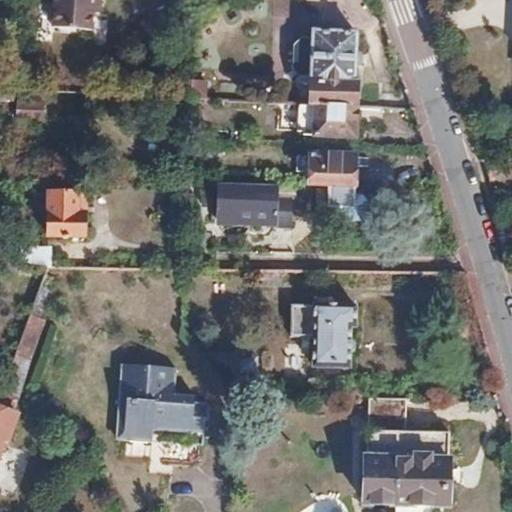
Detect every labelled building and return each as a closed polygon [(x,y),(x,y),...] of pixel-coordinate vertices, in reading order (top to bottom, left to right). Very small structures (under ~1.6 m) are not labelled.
[(95,14),(96,0),(50,0),(48,27),(88,30),(89,14),(95,14)] [(353,79),(355,34),(317,31),(316,39),(305,38),(296,45),(295,70),(301,78),(299,81),(298,84),(298,86),(301,90),(303,91),(306,91),(307,90),(308,86),(308,80),(314,80),(314,87),(313,99),(306,98),(305,105),(317,106),(358,108),(360,80),(353,79)] [(205,99),(206,86),(168,82),(167,97),(205,99)] [(44,120),(45,91),(24,90),(19,89),(17,120),(44,120)] [(357,140),(358,108),(317,106),(316,138),(357,140)] [(284,107),(283,126),(299,127),(300,107),(284,107)] [(357,170),(358,156),(312,155),(312,185),(332,186),(331,208),(336,208),(336,214),(342,222),(362,222),(369,216),(369,202),(362,196),(356,196),(356,186),(360,184),(360,174),(357,170)] [(293,230),(293,203),(277,203),(278,187),(254,186),(220,185),(220,225),(275,225),(275,230),(293,230)] [(79,194),(50,193),(50,237),(86,238),(86,216),(78,216),(79,194)] [(55,270),(54,250),(22,252),(25,266),(55,270)] [(269,287),(270,272),(257,272),(257,287),(269,287)] [(283,287),(283,272),(271,272),(270,272),(269,287),(283,287)] [(38,346),(61,285),(45,280),(39,294),(16,358),(0,403),(0,457),(5,444),(9,445),(20,415),(14,413),(38,346)] [(354,326),(354,309),(290,307),(289,338),(314,339),(313,369),(350,370),(351,326),(354,326)] [(179,371),(123,365),(116,442),(154,446),(155,433),(206,437),(209,406),(197,405),(197,398),(177,396),(179,371)] [(448,509),(449,419),(407,418),(408,384),(369,384),(368,417),(366,417),(364,508),(395,509),(394,511),(435,511),(436,509),(448,509)] [(231,454),(235,409),(209,406),(206,437),(206,451),(231,454)]
